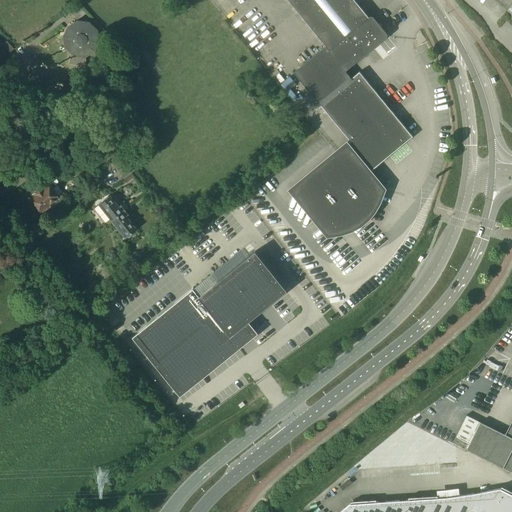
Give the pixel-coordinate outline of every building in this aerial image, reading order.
[(294,72),(351,141),(292,190),(328,234),(341,232),(351,229),(360,224),(367,218),(374,210),(375,208),(377,210),(381,203),(378,202),(379,201),(383,189),(369,172),(412,136),(359,71),(352,78),(346,71),(388,37),(388,34),(373,17),(371,16),(369,18),(354,0),(288,0),(326,46),(294,72)] [(71,12),(77,20),(85,13),(78,6),(71,12)] [(67,34),(66,43),(71,51),(79,55),(88,53),(94,47),(96,38),(91,29),(83,25),(73,27),(67,34)] [(6,41),(2,45),(10,53),(14,49),(6,41)] [(120,153),(109,161),(114,167),(125,159),(120,153)] [(114,167),(119,173),(129,164),(125,159),(114,167)] [(119,173),(123,178),(134,170),(129,164),(119,173)] [(39,172),(33,178),(37,183),(44,178),(39,172)] [(34,195),(30,198),(40,211),(41,210),(43,212),(49,207),(47,205),(56,198),(46,185),(42,188),(41,187),(33,194),(34,195)] [(98,206),(112,222),(123,213),(110,197),(98,206)] [(136,229),(123,213),(112,222),(125,238),(136,229)] [(170,231),(176,226),(174,223),(167,228),(170,231)] [(194,296),(134,341),(176,396),(237,353),(229,342),(287,299),(256,259),(199,302),(194,296)] [(511,426),(508,435),(481,422),(468,415),(456,439),(469,445),(467,450),(511,472),(511,426)] [(511,511),(511,491),(502,487),(501,489),(472,494),(448,497),(438,498),(438,496),(409,498),(409,500),(377,502),(377,500),(352,501),(344,508),(345,509),(340,511),(511,511)]
